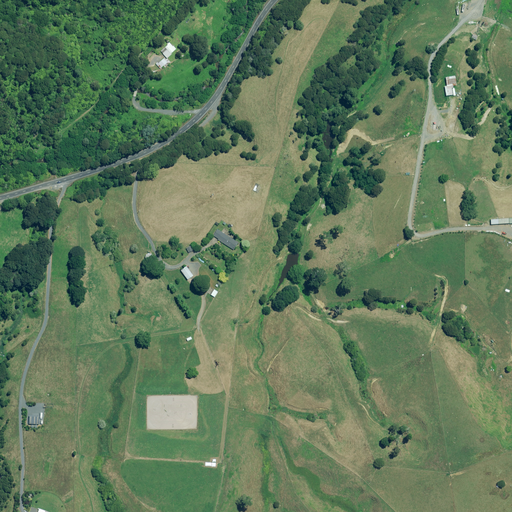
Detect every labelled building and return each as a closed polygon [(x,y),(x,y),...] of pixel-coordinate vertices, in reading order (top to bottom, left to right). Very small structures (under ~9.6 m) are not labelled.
[(473,25),(466,23),(464,28),(471,31),(473,25)] [(176,49),(170,42),(167,44),(168,45),(161,51),(167,58),(172,54),(171,53),(176,49)] [(166,62),(164,59),(158,64),(157,63),(156,64),(160,69),(163,66),(164,68),(168,64),(166,62)] [(455,85),(454,76),(445,77),(446,86),(444,86),(446,96),(452,95),(451,88),(453,88),(452,86),(455,85)] [(238,243),(217,229),(213,236),(218,239),(218,240),(233,250),(238,243)] [(193,276),(186,266),(181,270),(187,280),(193,276)]
